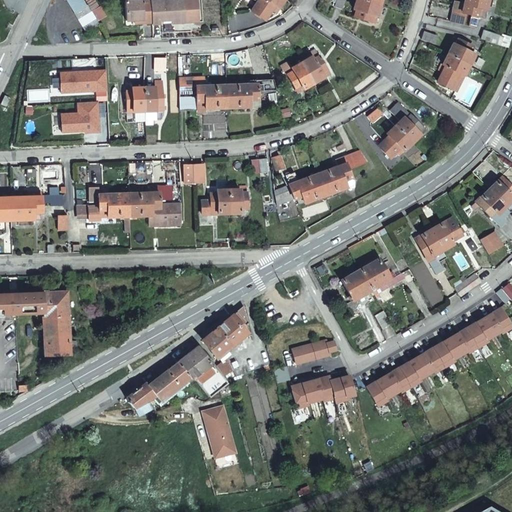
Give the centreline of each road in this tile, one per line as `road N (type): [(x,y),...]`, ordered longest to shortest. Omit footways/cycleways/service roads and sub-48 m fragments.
road 1 (residential): [(0,157),(278,140),(326,122),(394,72)]
road 2 (residential): [(296,257),(358,362),(511,265)]
road 3 (residential): [(13,49),(226,43),(299,7)]
road 4 (residential): [(0,265),(266,256),(281,265)]
road 5 (unclassified): [(0,461),(153,367),(204,323),(207,307)]
road 6 (secondary): [(0,421),(207,307)]
road 7 (secondary): [(296,257),(445,175),(486,136)]
